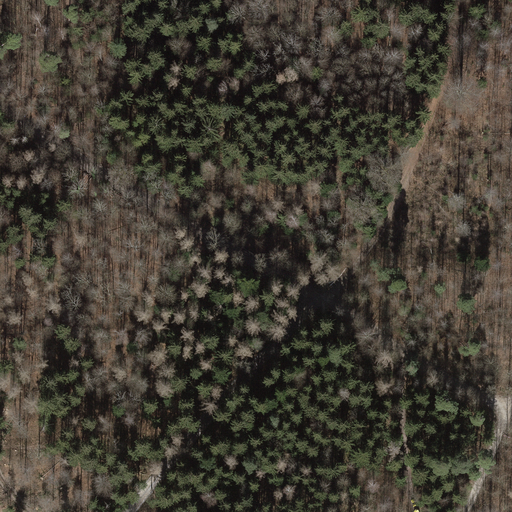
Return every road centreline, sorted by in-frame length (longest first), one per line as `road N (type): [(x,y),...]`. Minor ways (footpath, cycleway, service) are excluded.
road 1 (track): [(463,0),(440,110),(376,243),(326,301),(245,372),(129,511)]
road 2 (track): [(0,109),(391,345)]
road 3 (track): [(391,345),(417,511)]
road 4 (track): [(391,345),(509,409)]
